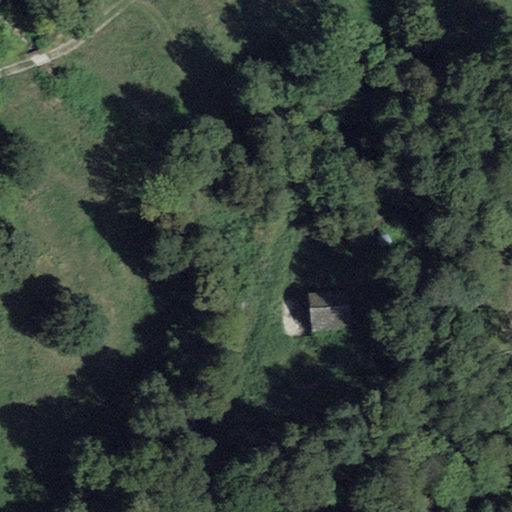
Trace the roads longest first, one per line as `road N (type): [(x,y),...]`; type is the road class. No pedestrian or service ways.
road 1 (track): [(127,0),(152,8),(253,131)]
road 2 (track): [(0,73),(75,42),(93,14),(122,0)]
